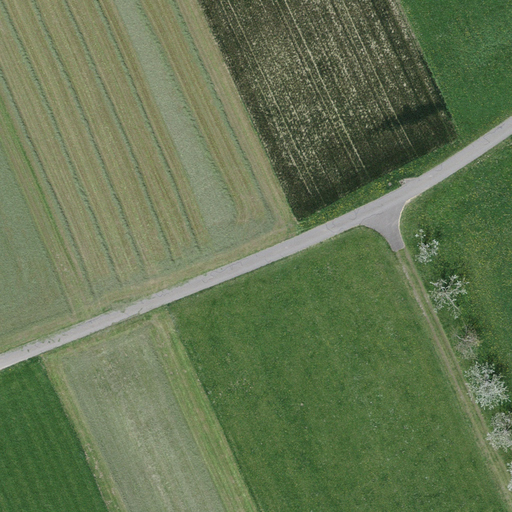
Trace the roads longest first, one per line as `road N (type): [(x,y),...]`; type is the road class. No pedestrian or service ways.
road 1 (unclassified): [(0,361),(381,207),(511,124)]
road 2 (track): [(381,207),(511,504)]
